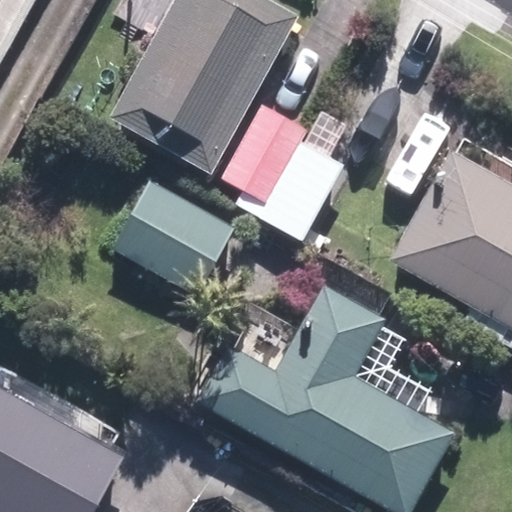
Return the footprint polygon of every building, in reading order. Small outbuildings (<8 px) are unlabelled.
[(287,25),(241,0),(169,0),(100,122),(200,178),(287,25)] [(299,138),(255,114),(216,181),(261,206),(299,138)] [(511,201),(440,161),(379,268),(511,342),(511,201)] [(145,191),(108,256),(186,299),(223,234),(145,191)] [(372,331),(310,296),(261,383),(216,357),(186,409),(368,511),(406,511),(445,443),(342,385),(372,331)] [(0,401),(0,511),(87,511),(114,466),(0,401)]
